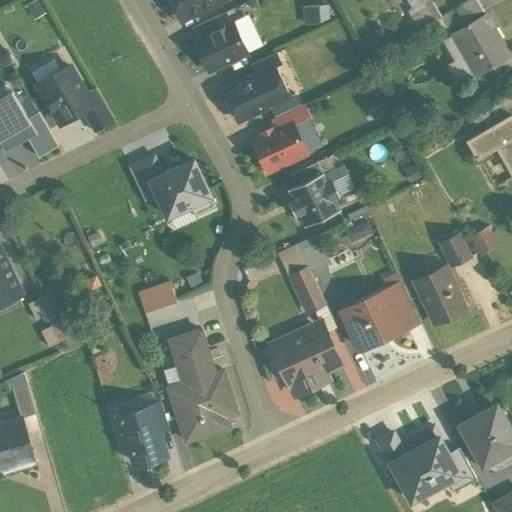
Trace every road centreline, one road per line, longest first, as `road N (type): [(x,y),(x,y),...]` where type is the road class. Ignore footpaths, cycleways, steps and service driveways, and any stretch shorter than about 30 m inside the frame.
road 1 (residential): [(184,105),(239,199),(241,234),(220,301),(279,452)]
road 2 (residential): [(279,452),(511,341)]
road 3 (residential): [(184,105),(0,197)]
road 4 (residential): [(151,511),(279,452)]
road 5 (residential): [(126,0),(184,105)]
